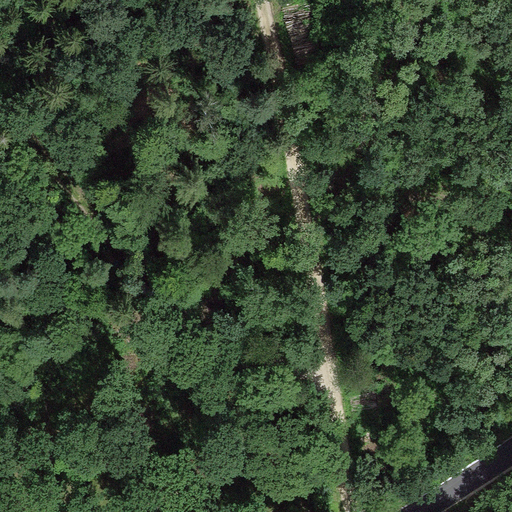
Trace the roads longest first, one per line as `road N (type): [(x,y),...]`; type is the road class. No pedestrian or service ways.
road 1 (track): [(357,511),(260,0)]
road 2 (unclassified): [(408,511),(511,443)]
